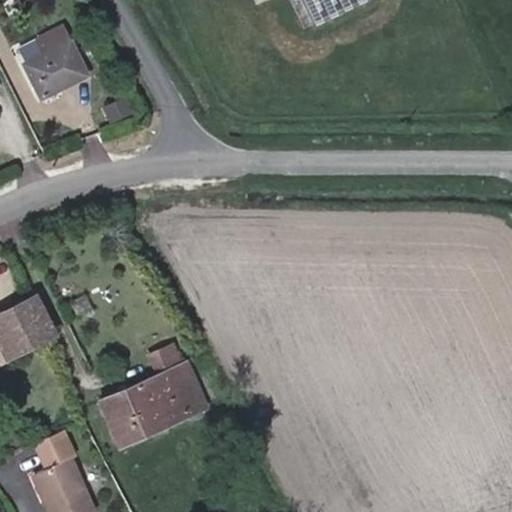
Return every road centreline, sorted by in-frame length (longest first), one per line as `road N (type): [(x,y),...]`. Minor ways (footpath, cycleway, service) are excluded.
road 1 (residential): [(231,161),(511,154)]
road 2 (residential): [(0,207),(132,164),(231,161)]
road 3 (residential): [(143,0),(231,161)]
